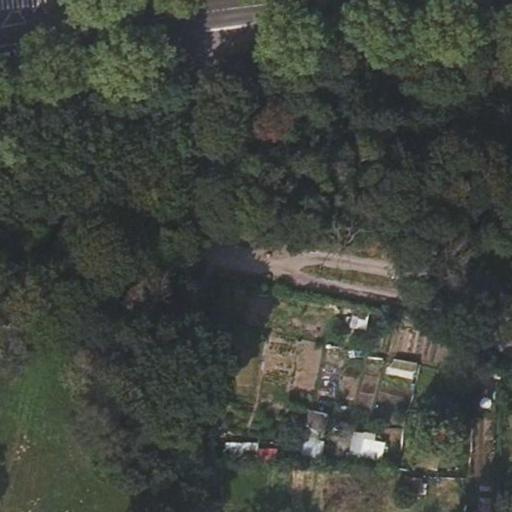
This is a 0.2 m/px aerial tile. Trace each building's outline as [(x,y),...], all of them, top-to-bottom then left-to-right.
[(370,315),(353,313),(351,329),(367,331),(370,315)] [(213,399),(212,414),(223,415),(224,400),(213,399)] [(229,438),(228,457),(258,458),(259,440),(229,438)] [(383,445),(354,440),(351,458),(381,463),(383,445)] [(404,492),(426,493),(427,473),(405,472),(404,492)]
